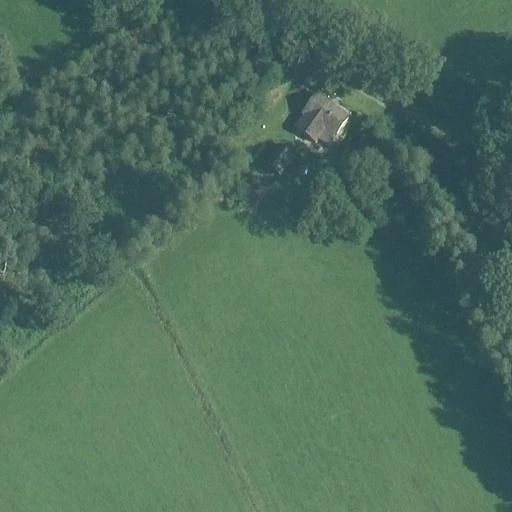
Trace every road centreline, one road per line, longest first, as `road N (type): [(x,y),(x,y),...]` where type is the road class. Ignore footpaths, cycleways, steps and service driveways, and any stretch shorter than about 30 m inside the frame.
road 1 (track): [(511,250),(464,149),(229,0)]
road 2 (track): [(325,60),(275,133),(305,154)]
